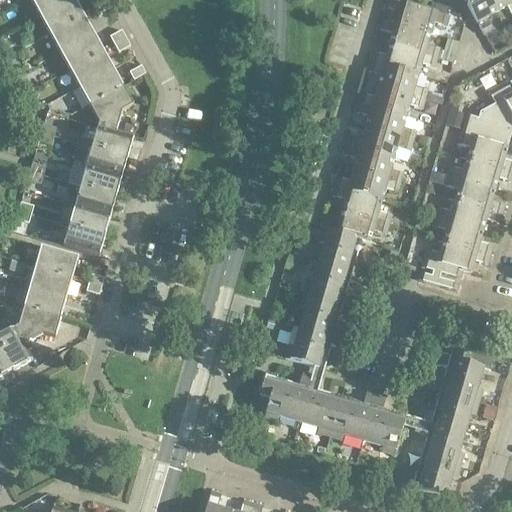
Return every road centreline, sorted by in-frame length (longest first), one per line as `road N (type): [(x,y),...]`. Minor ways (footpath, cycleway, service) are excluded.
road 1 (residential): [(98,360),(171,106),(121,0)]
road 2 (residential): [(314,227),(380,0)]
